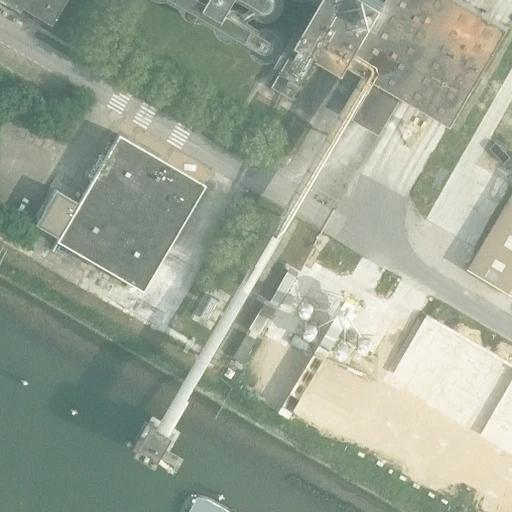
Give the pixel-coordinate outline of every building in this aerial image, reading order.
[(9,0),(51,24),(64,0),(9,0)] [(481,9),(464,0),(321,0),(302,35),(305,37),(293,59),(311,70),(324,48),(351,63),(425,106),(454,122),(509,25),(481,9)] [(141,291),(202,185),(117,135),(55,241),(141,291)] [(511,193),(467,270),(511,296),(511,193)] [(156,420),(141,446),(163,458),(177,433),(156,420)]
